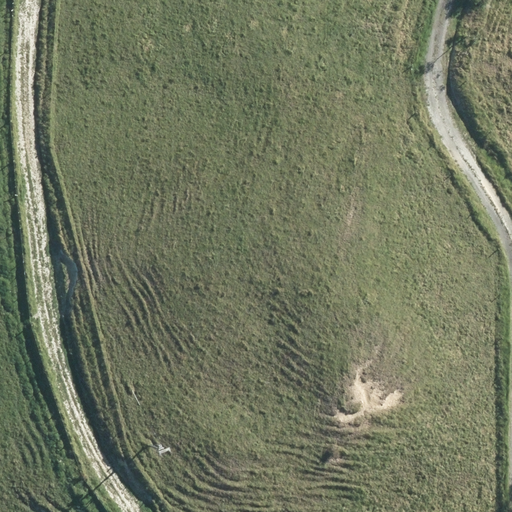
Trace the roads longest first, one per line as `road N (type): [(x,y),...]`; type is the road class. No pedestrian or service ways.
road 1 (track): [(147,511),(88,418),(40,216),(40,0)]
road 2 (track): [(511,207),(454,138),(469,0)]
